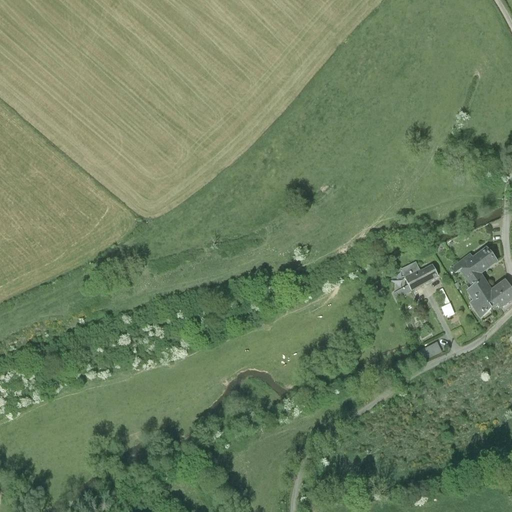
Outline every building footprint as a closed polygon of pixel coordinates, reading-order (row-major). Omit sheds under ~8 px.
[(488,304),(496,298),(491,291),(480,275),(497,263),(486,248),(472,258),(470,254),(449,269),(454,275),(460,271),(472,288),(467,291),(474,301),(471,303),(481,316),(491,308),(488,304)] [(415,264),(401,271),(406,279),(420,272),(415,264)] [(438,278),(432,266),(420,272),(406,279),(409,286),(411,291),(438,278)] [(511,291),(505,281),(491,291),(496,298),(488,304),(491,308),(496,306),(499,310),(511,300),(511,291)] [(411,291),(409,286),(394,293),(396,298),(411,291)] [(454,312),(450,304),(441,308),(445,317),(454,312)] [(442,349),(437,340),(419,349),(424,358),(442,349)]
